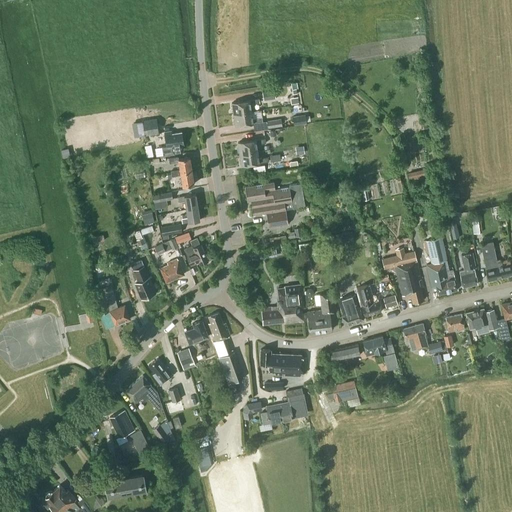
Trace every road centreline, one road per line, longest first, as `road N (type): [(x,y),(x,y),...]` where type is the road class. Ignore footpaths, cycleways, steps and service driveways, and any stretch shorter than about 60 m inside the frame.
road 1 (tertiary): [(216,291),(263,338),(309,344),(511,287)]
road 2 (tertiary): [(0,495),(178,313),(216,291)]
road 3 (unclassified): [(216,291),(227,238),(198,0)]
